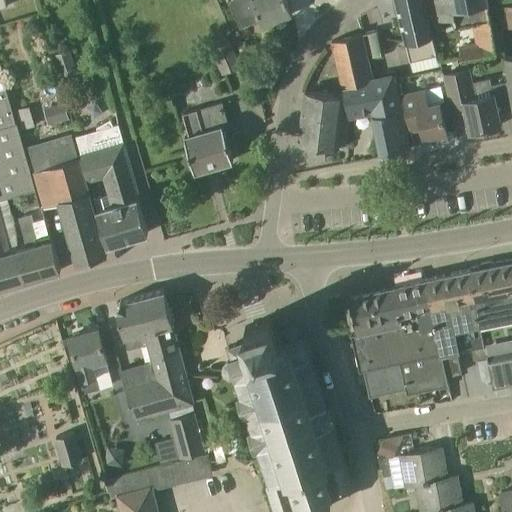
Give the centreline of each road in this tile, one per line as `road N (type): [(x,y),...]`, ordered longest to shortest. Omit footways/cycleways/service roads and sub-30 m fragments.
road 1 (residential): [(359,0),(303,58),(283,107),(263,261)]
road 2 (tertiary): [(0,311),(101,278),(263,261)]
road 3 (tertiary): [(303,259),(511,234)]
road 4 (residential): [(354,435),(303,259)]
road 5 (residential): [(354,435),(511,405)]
